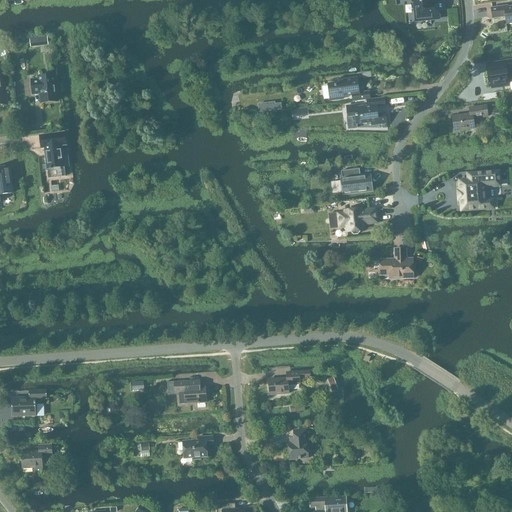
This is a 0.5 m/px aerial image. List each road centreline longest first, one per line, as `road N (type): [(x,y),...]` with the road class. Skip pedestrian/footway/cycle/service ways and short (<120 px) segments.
road 1 (residential): [(403,230),(398,147),(454,72),(466,43),(468,0)]
road 2 (residential): [(0,362),(234,343)]
road 3 (residential): [(234,343),(346,336),(414,360)]
road 4 (residential): [(276,511),(240,437),(234,343)]
